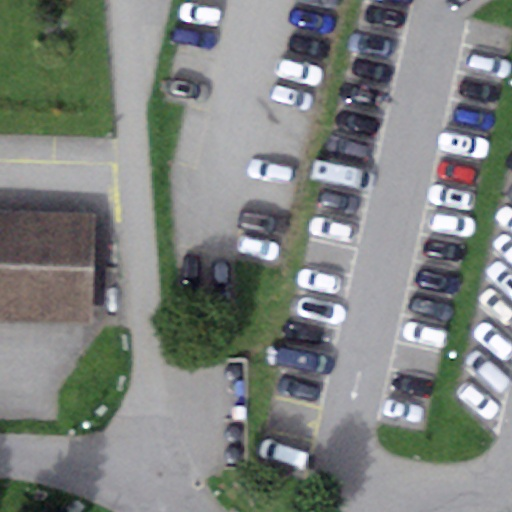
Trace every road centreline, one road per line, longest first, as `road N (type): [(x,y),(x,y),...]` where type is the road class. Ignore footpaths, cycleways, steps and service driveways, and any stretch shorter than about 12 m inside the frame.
road 1 (residential): [(149,493),(122,0)]
road 2 (residential): [(0,454),(82,462),(149,493)]
